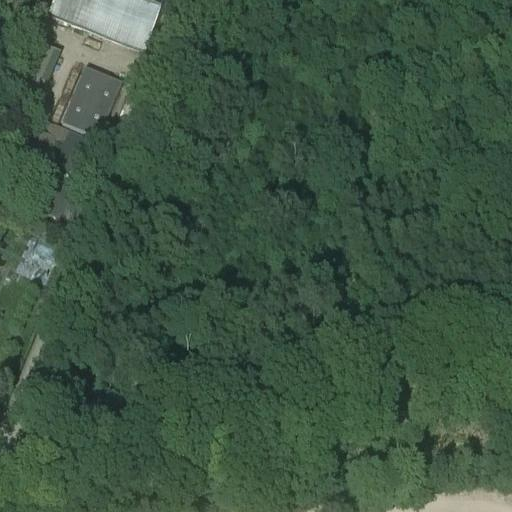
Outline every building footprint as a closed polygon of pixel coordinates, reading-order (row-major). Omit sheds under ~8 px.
[(37,0),(34,10),(49,16),(48,18),(144,57),(161,18),(168,0),(37,0)] [(34,48),(23,78),(10,112),(32,122),(58,59),(34,48)] [(98,145),(121,90),(85,75),(61,129),(98,145)] [(18,128),(3,162),(43,179),(58,145),(18,128)] [(44,184),(33,213),(59,224),(91,146),(65,135),(44,184)]
